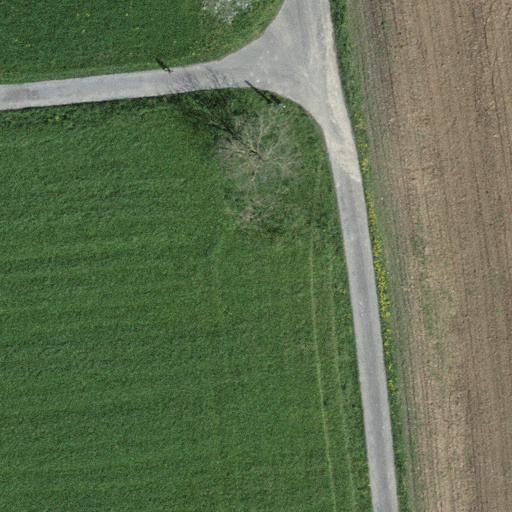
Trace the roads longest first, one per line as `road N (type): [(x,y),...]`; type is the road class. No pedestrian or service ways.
road 1 (unclassified): [(316,0),(343,148),(383,511)]
road 2 (track): [(0,91),(323,62)]
